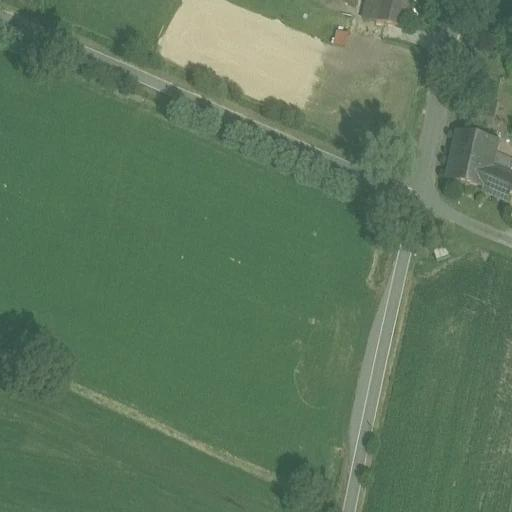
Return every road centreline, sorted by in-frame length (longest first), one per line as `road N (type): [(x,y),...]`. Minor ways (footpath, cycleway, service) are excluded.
road 1 (unclassified): [(421,205),(0,19)]
road 2 (unclassified): [(353,511),(421,205)]
road 3 (unclassified): [(464,0),(421,205)]
